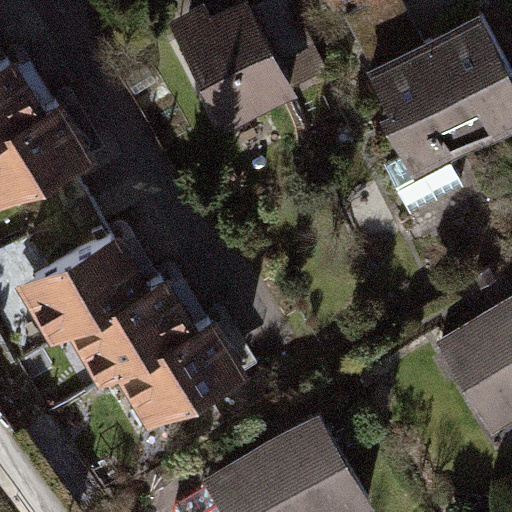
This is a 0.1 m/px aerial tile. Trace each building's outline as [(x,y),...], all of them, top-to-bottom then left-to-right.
[(203,0),(213,18),(178,36),(222,123),(327,69),(292,0),(267,0),(250,8),(246,0),(203,0)] [(371,68),(365,71),(406,154),(388,163),(411,209),(463,183),(448,152),(511,120),(511,66),(486,14),(426,44),(403,0),(382,0),(346,18),(371,68)] [(16,56),(0,64),(0,133),(45,108),(16,56)] [(63,98),(0,133),(0,202),(9,197),(73,161),(92,150),(63,98)] [(114,233),(73,161),(9,197),(49,270),(114,233)] [(49,270),(22,285),(52,337),(71,326),(148,283),(119,231),(114,233),(49,270)] [(148,283),(71,326),(101,378),(119,368),(196,325),(168,272),(148,283)] [(511,307),(445,346),(490,422),(511,408),(511,307)] [(196,325),(119,368),(147,420),(244,366),(214,314),(196,325)] [(352,511),(370,502),(321,418),(178,501),(174,511),(352,511)]
